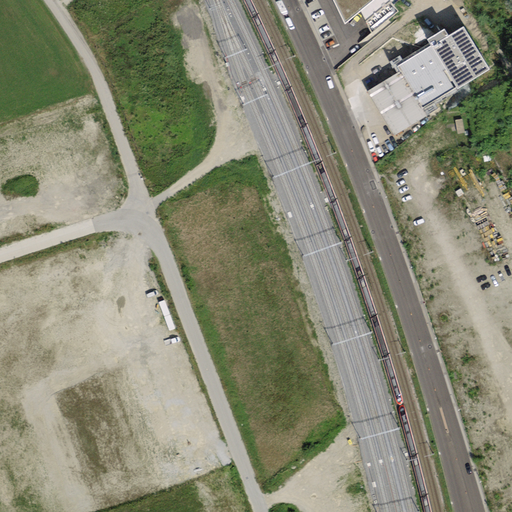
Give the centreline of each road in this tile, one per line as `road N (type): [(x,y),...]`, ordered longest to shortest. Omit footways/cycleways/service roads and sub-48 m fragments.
road 1 (track): [(49,0),(99,75),(261,511)]
road 2 (primary): [(468,511),(420,344),(283,0)]
